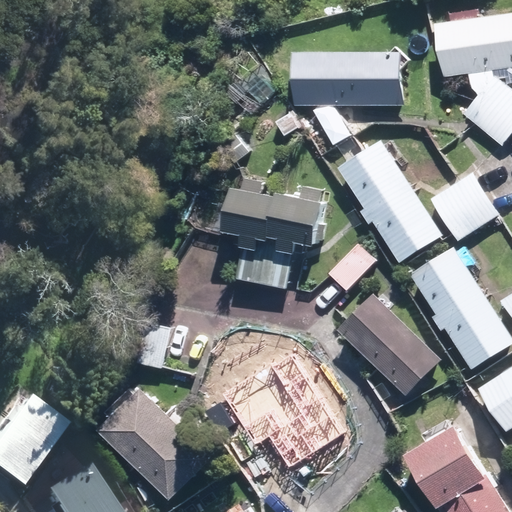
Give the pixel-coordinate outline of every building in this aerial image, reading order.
[(511,64),(511,12),(445,21),(452,73),(511,64)] [(411,103),(411,50),(371,50),(371,45),(354,45),(353,49),(301,49),(300,102),(411,103)] [(236,91),(250,112),(281,89),(267,69),(236,91)] [(511,136),(511,82),(502,74),(470,111),(507,142),(511,136)] [(305,123),(296,109),(281,118),(290,132),(305,123)] [(448,232),(389,138),(345,165),(371,206),(366,209),(374,221),(379,218),(405,260),(448,232)] [(504,211),(479,170),(438,195),(463,236),(504,211)] [(281,193),(238,185),(228,228),(246,232),(237,277),(287,286),(293,252),(296,252),(296,250),(304,251),(305,242),(320,244),(331,189),(303,183),(302,192),(281,189),(281,193)] [(511,343),(511,327),(461,246),(418,272),(442,310),(437,313),(447,329),(452,325),(477,365),(511,343)] [(351,248),(329,270),(347,287),(368,265),(351,248)] [(446,356),(381,292),(346,327),(411,392),(446,356)] [(167,366),(177,325),(152,320),(148,336),(137,333),(135,332),(134,340),(131,353),(144,356),(142,359),(167,366)] [(301,344),(224,393),(249,431),(228,445),(250,481),(272,467),(283,485),(360,436),(301,344)] [(511,368),(485,385),(511,427),(511,368)] [(72,409),(32,381),(0,426),(0,453),(27,472),(72,409)] [(219,455),(148,385),(105,427),(176,498),(219,455)] [(509,511),(511,511),(511,507),(459,419),(408,448),(445,511),(509,511)] [(114,511),(83,463),(41,488),(56,511),(114,511)]
